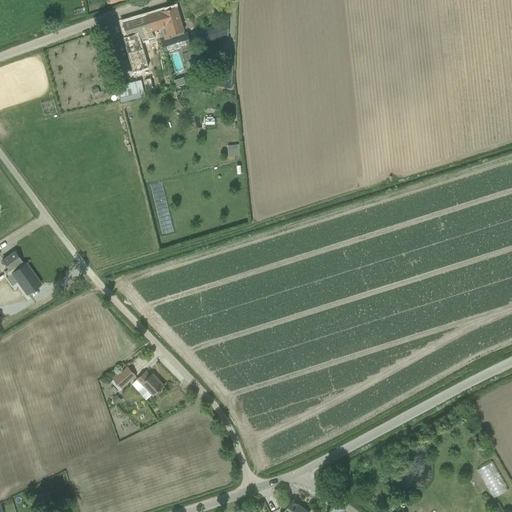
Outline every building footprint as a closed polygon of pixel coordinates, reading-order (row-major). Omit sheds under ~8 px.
[(163,13),(148,17),(152,32),(153,31),(162,29),(164,37),(183,31),(184,31),(177,7),(162,11),(163,13)] [(155,37),(153,31),(152,32),(148,17),(148,15),(124,23),(128,36),(139,33),(141,41),(155,37)] [(165,40),(162,41),(165,51),(181,47),(182,52),(192,48),(191,43),(195,42),(196,46),(226,36),(222,24),(192,33),(193,37),(189,38),(187,33),(184,34),(183,31),(164,37),(165,40)] [(149,67),(141,41),(139,33),(128,36),(124,37),(134,71),(149,67)] [(233,87),(234,62),(220,61),(219,86),(233,87)] [(147,89),(153,88),(151,78),(145,80),(147,89)] [(98,87),(91,90),(95,96),(101,93),(98,87)] [(230,155),(241,154),(241,144),(229,145),(230,155)] [(16,281),(26,295),(40,284),(35,276),(34,276),(31,272),(31,271),(26,263),(23,265),(20,262),(21,261),(14,251),(2,260),(8,269),(5,272),(8,277),(11,274),(16,281)] [(122,389),(129,383),(136,376),(127,367),(119,374),(117,372),(112,376),(114,379),(113,380),(122,389)] [(159,390),(164,386),(153,374),(150,376),(146,371),(136,381),(142,387),(139,391),(147,399),(153,394),(154,395),(155,394),(157,396),(161,392),(159,390)] [(117,404),(121,400),(117,395),(112,399),(117,404)] [(52,503),(48,491),(32,497),(36,508),(52,503)] [(308,511),(293,501),(284,511),(308,511)] [(493,511),(496,511),(502,509),(498,502),(491,507),(493,511)]
